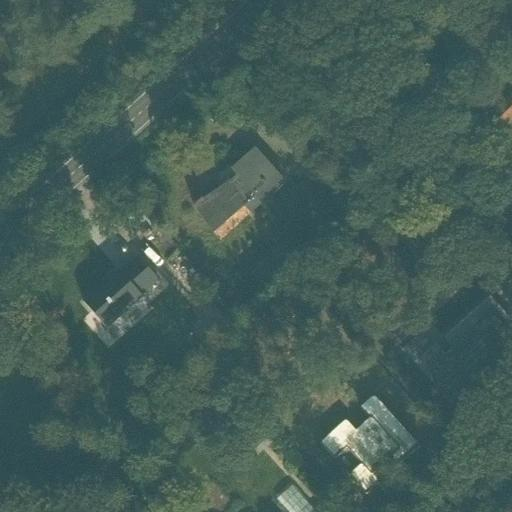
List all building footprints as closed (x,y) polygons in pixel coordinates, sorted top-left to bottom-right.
[(217,235),(285,178),(259,148),(192,204),(217,235)] [(69,305),(101,337),(164,275),(132,243),(69,305)] [(354,484),(379,468),(371,455),(388,444),(370,416),(372,415),(359,395),(314,424),(354,484)] [(0,450),(12,441),(0,425),(0,450)] [(263,480),(291,511),(302,511),(314,502),(280,464),(263,480)]
